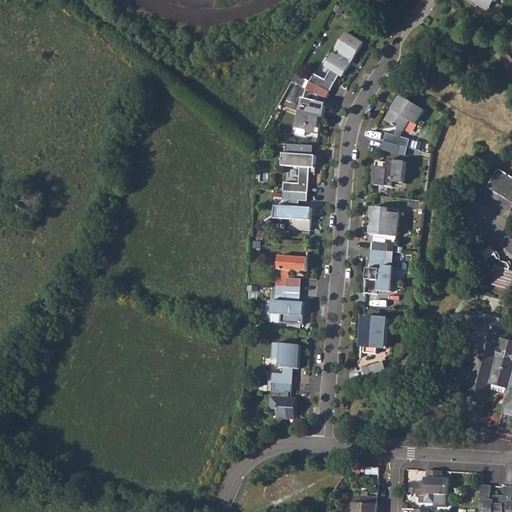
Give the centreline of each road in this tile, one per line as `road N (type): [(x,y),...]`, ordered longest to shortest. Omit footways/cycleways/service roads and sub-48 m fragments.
road 1 (residential): [(433,0),(354,117),(323,448)]
road 2 (residential): [(323,448),(267,450),(250,460),(220,511)]
